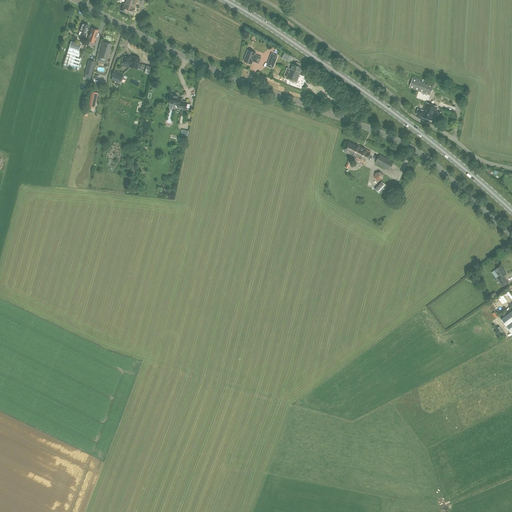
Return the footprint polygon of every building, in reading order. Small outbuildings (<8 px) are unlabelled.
[(124,0),(121,11),(132,15),(137,0),(124,0)] [(82,32),(80,37),(85,38),(89,26),(88,25),(88,24),(84,22),(83,23),(83,24),(82,23),(79,31),(82,32)] [(92,29),(88,41),(94,43),(98,31),(92,29)] [(69,47),(63,65),(63,66),(67,67),(78,71),(83,58),(82,58),(79,57),(81,51),(79,51),(81,44),(71,41),(69,47)] [(108,60),(109,54),(112,44),(103,42),(100,52),(99,57),(108,60)] [(259,63),(261,57),(255,55),(256,53),(248,50),(244,61),(246,62),(246,63),(247,63),(247,64),(248,64),(249,64),(250,63),(252,64),(253,61),(259,63)] [(273,69),(278,56),(271,53),(267,66),(273,69)] [(284,53),(282,58),(289,62),(292,57),(284,53)] [(140,58),(132,56),(132,58),(124,56),(122,63),(130,65),(130,67),(137,69),(140,58)] [(89,61),(86,75),(89,76),(88,79),(90,79),(91,76),(94,62),(89,61)] [(288,77),(297,81),(300,73),(303,74),(304,71),(301,70),(302,68),(300,67),(301,64),(296,63),(296,65),(293,64),(291,69),(287,68),(284,76),(288,77)] [(113,76),(111,80),(119,83),(122,75),(113,71),(111,76),(113,76)] [(430,95),(433,86),(413,78),(409,87),(430,95)] [(94,108),(96,101),(94,101),(96,93),(91,92),(88,106),(94,108)] [(171,95),(169,104),(178,105),(178,107),(186,109),(187,108),(189,109),(190,105),(187,104),(188,103),(181,101),(182,97),(171,95)] [(432,121),(438,107),(426,103),(423,111),(418,109),(416,115),(421,116),(421,117),(432,121)] [(351,156),(365,163),(371,152),(357,145),(356,147),(349,143),(345,151),(352,155),(351,156)] [(389,171),(394,163),(380,155),(375,163),(389,171)] [(375,172),(376,179),(383,177),(382,170),(375,172)] [(379,193),(386,186),(382,181),(375,189),(379,193)] [(500,266),(495,270),(501,278),(499,280),(504,286),(508,283),(503,277),(506,274),(500,266)] [(505,296),(508,300),(511,297),(511,295),(508,289),(503,292),(505,296)] [(500,295),(492,298),(495,305),(503,302),(500,295)] [(511,311),(501,320),(511,333),(511,311)]
